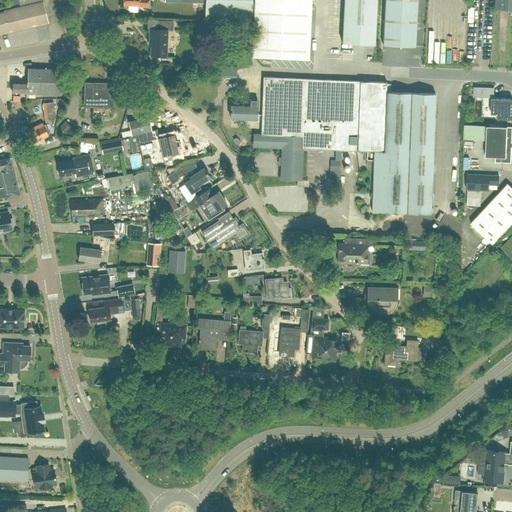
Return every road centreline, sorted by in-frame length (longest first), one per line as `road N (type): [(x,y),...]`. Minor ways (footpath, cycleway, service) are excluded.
road 1 (residential): [(84,41),(170,99),(239,171),(273,229),(352,322),(353,384),(62,359)]
road 2 (tertiary): [(192,501),(244,449),(285,435),(387,437),(422,429),(511,361)]
road 3 (unknown): [(455,76),(451,198),(468,261)]
road 4 (tertiary): [(49,280),(34,192),(0,115)]
